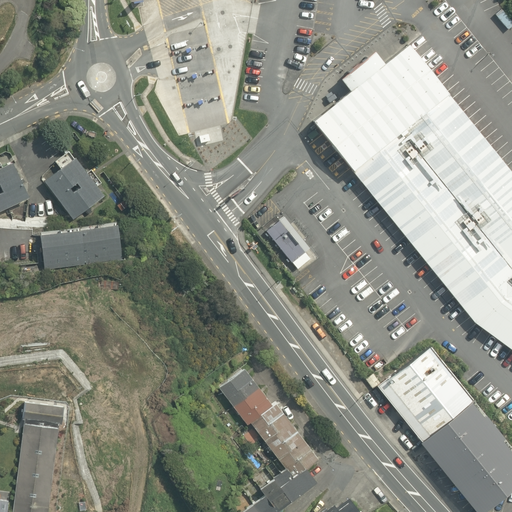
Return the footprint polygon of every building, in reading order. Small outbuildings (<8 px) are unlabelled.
[(309,119),(351,170),(449,95),(404,42),(379,61),(370,51),(337,79),(345,89),(309,119)] [(511,174),(484,139),(449,95),(351,170),(475,322),(511,349),(511,174)] [(61,169),(47,179),(75,220),(108,197),(80,156),(75,160),(68,150),(54,160),(61,169)] [(16,163),(0,169),(0,213),(32,200),(16,163)] [(120,223),(44,233),(48,269),(125,260),(120,223)] [(511,452),(427,347),(374,387),(475,511),(477,511),(511,486),(511,452)] [(329,467),(261,370),(237,387),(296,472),(245,506),(249,511),(298,511),(334,488),(323,472),(329,467)] [(53,511),(62,416),(30,413),(21,511),(53,511)] [(366,511),(359,502),(344,511),(366,511)]
